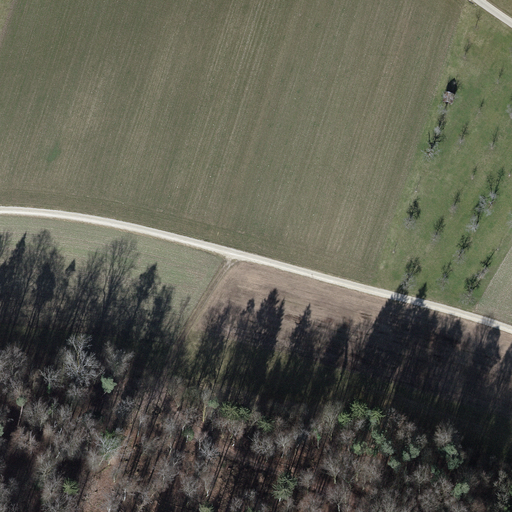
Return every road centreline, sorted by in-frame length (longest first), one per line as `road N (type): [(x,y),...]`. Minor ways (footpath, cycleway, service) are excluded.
road 1 (track): [(0,212),(128,230),(511,332)]
road 2 (track): [(379,511),(247,461),(173,415),(164,386),(244,259)]
road 3 (track): [(96,511),(164,386),(122,384),(0,407)]
